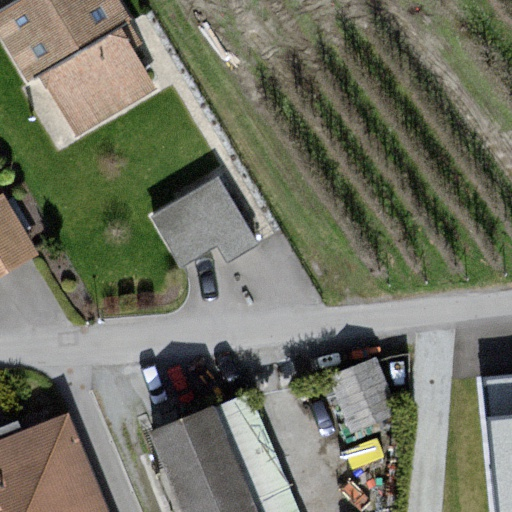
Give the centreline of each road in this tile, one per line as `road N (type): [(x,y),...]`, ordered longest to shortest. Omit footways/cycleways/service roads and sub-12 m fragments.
road 1 (residential): [(64,360),(511,313)]
road 2 (residential): [(64,360),(125,511)]
